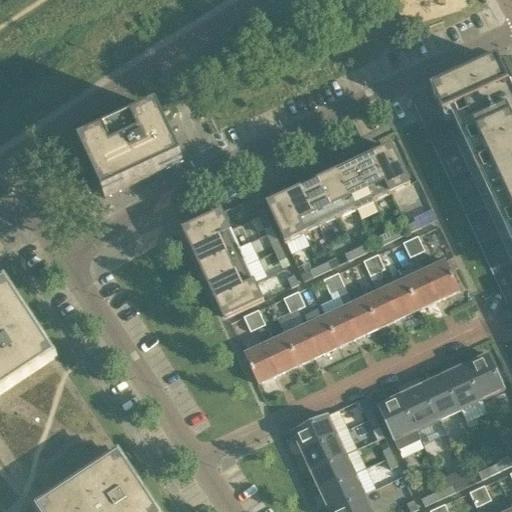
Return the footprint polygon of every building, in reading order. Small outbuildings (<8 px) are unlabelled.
[(464,107),(511,209),(511,80),(502,59),(431,92),(443,117),(464,107)] [(105,200),(174,167),(183,163),(171,138),(158,110),(80,147),(105,200)] [(392,150),(374,158),(391,195),(409,186),(392,150)] [(374,158),(356,166),(374,203),(391,195),(374,158)] [(356,166),(339,174),(356,211),(374,203),(356,166)] [(339,174),(321,182),(338,219),(356,211),(339,174)] [(321,182),(304,191),(321,228),(338,219),(321,182)] [(304,191),(286,199),(303,236),(321,228),(304,191)] [(303,236),(286,199),(268,207),(286,244),(303,236)] [(260,222),(267,219),(263,210),(255,213),(260,222)] [(222,214),(185,231),(193,250),(230,232),(222,214)] [(260,222),(264,231),(271,228),(267,219),(260,222)] [(418,230),(415,223),(406,227),(409,235),(418,230)] [(388,235),(392,243),(401,238),(398,231),(388,235)] [(201,267),(238,250),(230,232),(193,250),(201,267)] [(392,243),(388,235),(379,239),(383,247),(392,243)] [(418,238),(410,242),(417,256),(425,253),(418,238)] [(274,254),(282,250),(277,241),(270,245),(274,254)] [(410,242),(403,245),(410,260),(417,256),(410,242)] [(354,251),(357,259),(366,255),(363,247),(354,251)] [(209,284),(246,267),(238,250),(201,267),(209,284)] [(282,250),(274,254),(279,263),(286,259),(282,250)] [(357,259),(354,251),(344,256),(348,263),(357,259)] [(378,257),(371,260),(378,275),(385,272),(378,257)] [(371,260),(364,264),(371,278),(378,275),(371,260)] [(425,271),(439,302),(460,292),(446,262),(425,271)] [(319,268),(322,275),(331,271),(328,263),(319,268)] [(255,285),(246,267),(209,284),(217,302),(255,285)] [(322,275),(319,268),(310,272),(313,279),(322,275)] [(419,311),(439,302),(425,271),(405,281),(419,311)] [(310,272),(301,276),(304,284),(313,279),(310,272)] [(338,275),(331,279),(338,294),(345,290),(338,275)] [(291,289),(299,286),(294,277),(287,280),(291,289)] [(331,279),(324,282),(331,297),(338,294),(331,279)] [(419,311),(405,281),(385,290),(399,321),(419,311)] [(217,302),(226,320),(263,303),(255,285),(217,302)] [(0,393),(42,365),(36,357),(48,349),(50,352),(51,351),(33,324),(26,329),(18,316),(25,311),(10,289),(0,295),(0,393)] [(379,330),(399,321),(385,290),(365,299),(379,330)] [(298,294),(291,297),(298,312),(305,309),(298,294)] [(291,297),(284,301),(291,316),(298,312),(291,297)] [(379,330),(365,299),(345,309),(359,339),(379,330)] [(339,349),(359,339),(345,309),(325,318),(339,349)] [(258,312),(251,316),(258,331),(265,327),(258,312)] [(251,316),(244,319),(251,334),(258,331),(251,316)] [(325,318),(305,327),(319,358),(339,349),(325,318)] [(319,358),(305,327),(285,336),(299,367),(319,358)] [(265,346),(279,376),(299,367),(285,336),(265,346)] [(258,386),(279,376),(265,346),(244,355),(258,386)] [(465,366),(482,402),(505,391),(488,356),(465,366)] [(460,412),(482,402),(465,366),(444,377),(460,412)] [(438,422),(460,412),(444,377),(422,387),(438,422)] [(417,432),(438,422),(422,387),(400,397),(417,432)] [(394,443),(417,432),(400,397),(378,407),(394,443)] [(364,414),(368,423),(375,419),(371,410),(364,414)] [(292,434),(302,454),(337,437),(328,417),(292,434)] [(375,419),(368,423),(372,432),(380,429),(375,419)] [(346,457),(337,437),(302,454),(311,474),(346,457)] [(382,453),(386,462),(394,459),(389,449),(382,453)] [(311,474),(320,493),(355,477),(346,457),(311,474)] [(44,503),(50,511),(157,511),(127,465),(125,466),(126,468),(120,471),(111,458),(44,503)] [(398,468),(394,459),(386,462),(390,471),(398,468)] [(487,470),(490,478),(500,473),(496,466),(487,470)] [(478,474),(481,482),(490,478),(487,470),(478,474)] [(330,511),(364,496),(355,477),(320,493),(328,511),(330,511)] [(443,491),(447,498),(456,494),(452,486),(443,491)] [(484,488),(477,491),(484,506),(491,503),(484,488)] [(447,498),(443,491),(434,495),(438,502),(447,498)] [(477,491),(470,495),(476,509),(484,506),(477,491)] [(371,511),(364,496),(330,511),(371,511)] [(414,502),(406,505),(409,511),(416,511),(418,511),(414,502)] [(457,502),(450,505),(453,511),(460,509),(457,502)]
